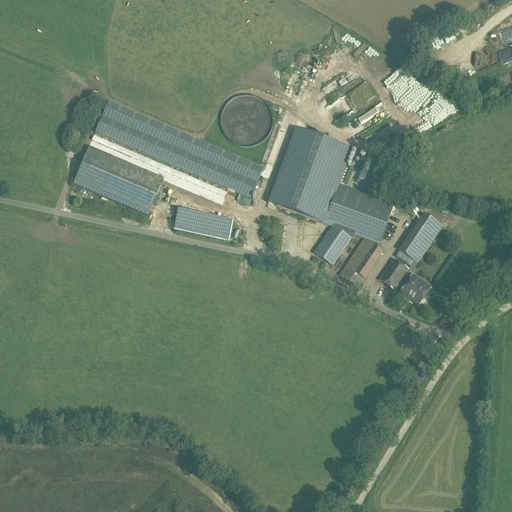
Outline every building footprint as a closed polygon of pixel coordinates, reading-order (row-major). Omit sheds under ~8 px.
[(511,24),(499,30),(502,37),(511,32),(511,24)] [(463,73),(471,72),(470,63),(461,64),(463,73)] [(440,83),(444,76),(423,64),(419,71),(440,83)] [(95,134),(249,200),(262,170),(107,104),(95,134)] [(331,139),(356,130),(353,121),(328,130),(331,139)] [(294,130),(267,205),(323,225),(334,197),(337,188),(338,188),(351,151),(294,130)] [(166,173),(91,141),(76,178),(150,210),(166,173)] [(338,188),(337,188),(334,197),(323,225),(323,226),(331,229),(313,255),(332,268),(354,237),(379,246),(393,208),(338,188)] [(417,265),(442,228),(423,215),(398,252),(417,265)] [(358,290),(383,254),(364,241),(339,278),(358,290)] [(430,290),(411,277),(406,274),(408,272),(393,261),(379,282),(393,292),(397,287),(402,290),(400,293),(419,306),(430,290)]
